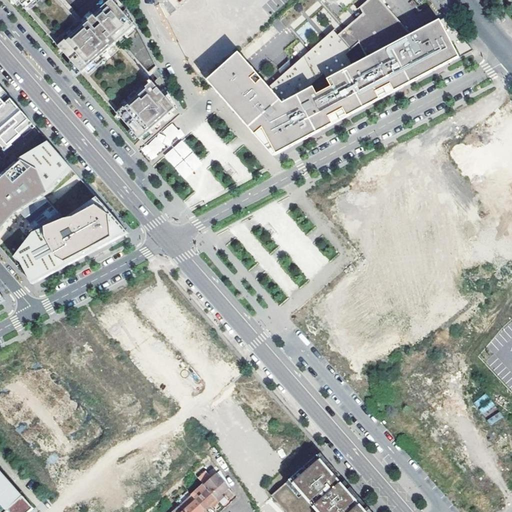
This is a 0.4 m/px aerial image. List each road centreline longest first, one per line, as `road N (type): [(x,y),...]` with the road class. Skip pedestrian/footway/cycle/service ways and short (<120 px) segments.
road 1 (residential): [(511,58),(169,239)]
road 2 (tertiary): [(169,239),(407,511)]
road 3 (tertiary): [(0,46),(169,239)]
road 4 (unclassified): [(52,511),(117,450),(194,409)]
road 5 (residential): [(169,239),(34,311)]
